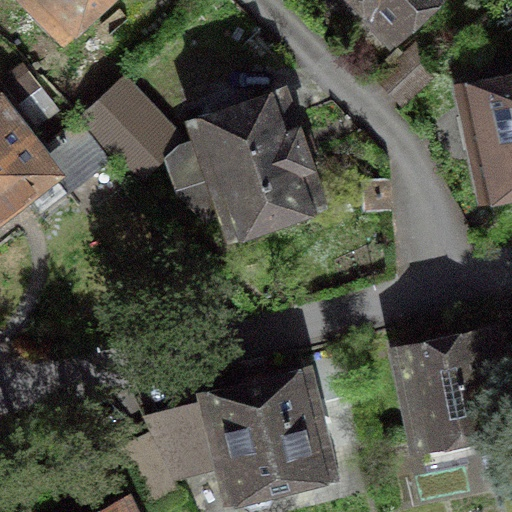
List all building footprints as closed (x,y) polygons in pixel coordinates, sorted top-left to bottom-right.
[(137,0),(38,0),(87,49),(137,0)] [(463,0),(376,0),(421,43),(463,0)] [(207,126),(154,79),(128,108),(180,156),(207,126)] [(511,80),(490,84),(511,204),(511,80)] [(345,216),(317,90),(211,120),(243,244),(345,216)] [(93,172),(28,91),(0,114),(0,241),(3,245),(93,172)] [(511,429),(511,344),(510,334),(429,348),(441,442),(511,429)] [(374,472),(345,364),(219,390),(254,502),(374,472)] [(234,468),(211,408),(173,422),(196,482),(234,468)] [(166,511),(162,502),(137,511),(166,511)]
